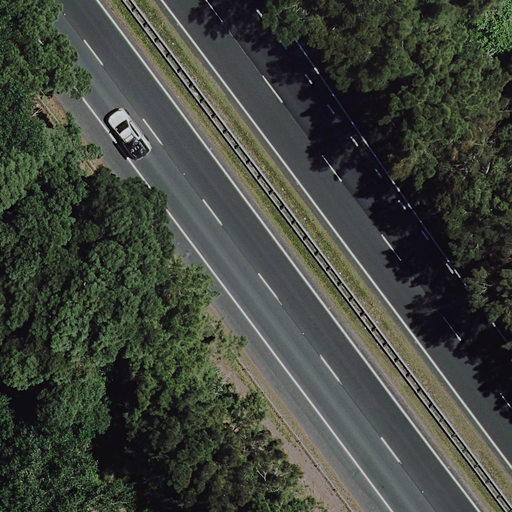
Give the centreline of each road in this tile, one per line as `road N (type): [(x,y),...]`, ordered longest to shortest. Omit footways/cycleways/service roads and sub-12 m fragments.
road 1 (motorway): [(449,511),(60,0)]
road 2 (motorway): [(213,0),(511,399)]
